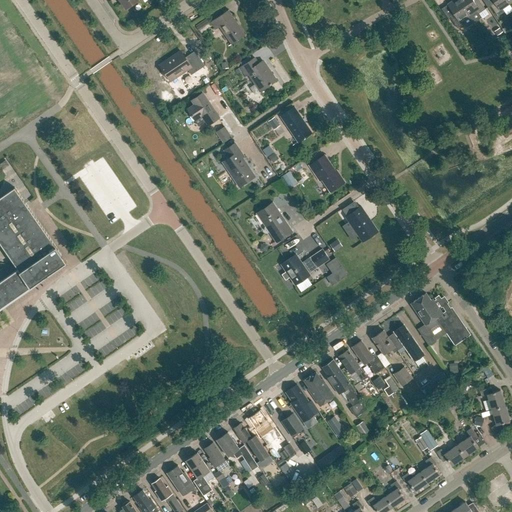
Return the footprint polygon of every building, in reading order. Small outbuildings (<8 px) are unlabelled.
[(119,0),(126,9),(138,1),(137,0),(119,0)] [(466,27),(473,22),(458,0),(454,0),(447,5),(452,13),(448,16),(457,29),(464,24),(466,27)] [(458,0),(473,22),(481,17),(478,14),(485,9),(478,0),(458,0)] [(488,4),(497,17),(504,12),(502,9),(509,4),(506,0),(492,0),(493,1),(488,4)] [(219,26),(225,35),(226,35),(233,43),(245,34),(228,10),(210,22),(214,29),(219,26)] [(196,26),(200,31),(210,23),(207,19),(196,26)] [(492,30),(495,35),(501,31),(498,27),(492,30)] [(474,41),(479,49),(486,44),(480,36),(474,41)] [(181,52),(160,66),(171,82),(187,70),(191,75),(205,66),(195,52),(185,58),(181,52)] [(262,61),(259,64),(254,57),(239,68),(245,76),(249,74),(256,83),(249,88),(254,95),(256,93),(257,94),(261,91),(275,80),(262,61)] [(219,118),(203,93),(191,101),(194,105),(187,110),(195,121),(202,116),(208,126),(219,118)] [(280,117),(298,142),(311,133),(294,107),(280,117)] [(269,122),(275,131),(281,126),(275,118),(269,122)] [(231,137),(228,132),(228,131),(224,127),(216,132),(223,143),(231,137)] [(275,147),(285,142),(283,138),(273,144),(275,147)] [(223,162),(239,187),(254,177),(242,158),(243,157),(234,144),(224,151),(229,158),(223,162)] [(268,157),(273,163),(277,160),(272,155),(268,157)] [(315,171),(330,193),(345,183),(337,172),(336,172),(325,156),(309,166),(313,172),(315,171)] [(6,161),(0,164),(0,167),(2,170),(9,166),(6,161)] [(293,171),(283,175),(289,188),(299,183),(293,171)] [(0,308),(66,262),(15,188),(0,197),(0,243),(18,269),(0,281),(0,308)] [(257,214),(276,242),(291,232),(272,204),(257,214)] [(377,232),(361,207),(345,217),(362,242),(377,232)] [(331,243),(336,251),(344,245),(339,238),(331,243)] [(286,280),(290,277),(296,286),(311,276),(306,270),(316,264),(318,268),(329,260),(323,250),(312,258),(312,259),(303,265),(297,255),(282,265),(286,271),(282,275),(286,280)] [(332,285),(339,280),(334,274),(328,278),(332,285)] [(430,300),(426,293),(410,304),(424,324),(417,329),(428,345),(436,340),(426,325),(436,319),(453,343),(454,346),(471,335),(450,305),(441,311),(435,304),(432,299),(430,300)] [(404,346),(415,362),(425,355),(404,325),(394,332),(397,335),(390,340),(395,347),(398,351),(404,346)] [(384,355),(395,347),(390,340),(384,331),(373,339),(384,355)] [(364,365),(368,362),(371,367),(370,367),(375,375),(385,368),(377,356),(373,358),(361,341),(352,347),(364,365)] [(348,351),(339,357),(351,374),(355,372),(362,381),(367,378),(348,351)] [(338,394),(343,391),(347,397),(346,397),(352,406),(349,409),(356,418),(367,410),(334,361),(323,368),(329,377),(327,378),(338,394)] [(394,375),(402,386),(413,379),(405,368),(394,375)] [(430,380),(431,382),(425,386),(431,395),(452,381),(445,371),(430,380)] [(309,388),(308,389),(320,407),(334,397),(322,379),(321,380),(316,373),(304,381),(309,388)] [(390,377),(379,384),(388,397),(399,390),(390,377)] [(297,384),(286,392),(292,402),(291,403),(296,411),(301,408),(307,418),(303,421),(308,428),(317,422),(312,415),(318,411),(311,400),(309,402),(297,384)] [(487,394),(492,409),(505,406),(500,390),(493,392),(491,387),(481,391),(482,395),(487,394)] [(358,393),(368,408),(376,403),(366,388),(358,393)] [(403,409),(406,414),(412,410),(409,405),(403,409)] [(491,427),(494,433),(503,427),(502,423),(509,421),(505,406),(492,409),(496,424),(491,427)] [(260,438),(262,437),(268,444),(281,435),(276,428),(274,429),(261,410),(249,418),(256,428),(254,429),(260,438)] [(282,422),(292,436),(303,428),(293,414),(282,422)] [(335,416),(327,421),(339,437),(347,432),(335,416)] [(355,426),(362,436),(369,431),(362,421),(355,426)] [(241,423),(234,428),(237,433),(236,433),(243,444),(247,441),(260,460),(268,454),(255,436),(252,438),(245,428),(244,428),(241,423)] [(457,445),(465,456),(478,447),(473,441),(477,438),(471,428),(466,431),(470,436),(457,445)] [(437,445),(426,430),(419,435),(430,450),(437,445)] [(390,431),(385,435),(388,440),(394,436),(390,431)] [(228,433),(217,440),(228,457),(233,453),(236,458),(242,455),(252,470),(258,466),(244,445),(239,449),(228,433)] [(415,440),(422,451),(427,447),(420,437),(415,440)] [(304,441),(298,446),(304,455),(311,450),(304,441)] [(204,448),(210,457),(209,458),(215,467),(226,460),(213,442),(204,448)] [(289,445),(284,449),(290,457),(295,453),(289,445)] [(447,459),(452,466),(465,456),(457,445),(444,454),(441,449),(436,453),(443,462),(447,459)] [(329,454),(335,462),(346,454),(340,446),(329,454)] [(197,452),(186,460),(198,478),(193,481),(204,496),(212,490),(202,475),(209,470),(197,452)] [(282,452),(276,456),(280,463),(286,460),(282,452)] [(420,472),(427,482),(439,474),(434,465),(436,464),(431,457),(425,461),(428,466),(420,472)] [(388,464),(384,468),(388,473),(392,470),(388,464)] [(177,466),(168,473),(175,483),(173,484),(181,496),(194,487),(184,472),(182,473),(177,466)] [(227,483),(228,482),(219,469),(213,473),(229,498),(234,495),(227,483)] [(409,483),(415,491),(427,482),(420,472),(411,478),(408,473),(402,477),(407,484),(409,483)] [(160,479),(152,484),(158,493),(157,494),(161,501),(165,498),(174,511),(178,511),(182,509),(167,486),(165,487),(160,479)] [(352,481),(344,486),(351,495),(358,491),(352,481)] [(385,496),(392,507),(405,498),(399,489),(401,488),(396,481),(390,485),(394,490),(385,496)] [(278,489),(283,496),(293,489),(288,482),(278,489)] [(143,490),(133,497),(140,506),(139,507),(142,511),(160,511),(151,498),(149,500),(143,490)] [(332,495),(339,506),(344,503),(337,492),(332,495)] [(374,507),(377,511),(384,511),(392,507),(385,496),(377,502),(373,497),(367,501),(372,508),(374,507)] [(351,511),(363,511),(361,509),(363,507),(358,500),(352,505),(355,510),(351,511)] [(121,511),(137,511),(130,501),(129,502),(127,501),(123,504),(123,506),(122,506),(124,508),(120,510),(121,511)] [(193,511),(213,511),(214,511),(208,502),(193,511)] [(465,502),(457,507),(460,511),(478,511),(473,503),(468,506),(465,502)]
